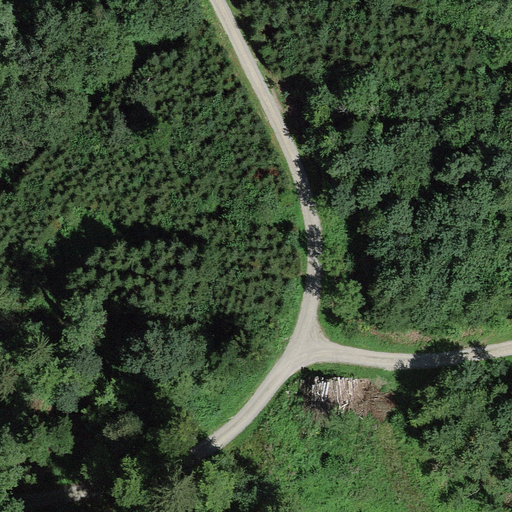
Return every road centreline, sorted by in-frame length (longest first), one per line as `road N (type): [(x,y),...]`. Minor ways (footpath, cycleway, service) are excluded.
road 1 (track): [(217,0),(309,180),(319,282),(295,351),(232,430),(168,471),(69,507),(0,502)]
road 2 (track): [(511,348),(416,360),(295,351)]
